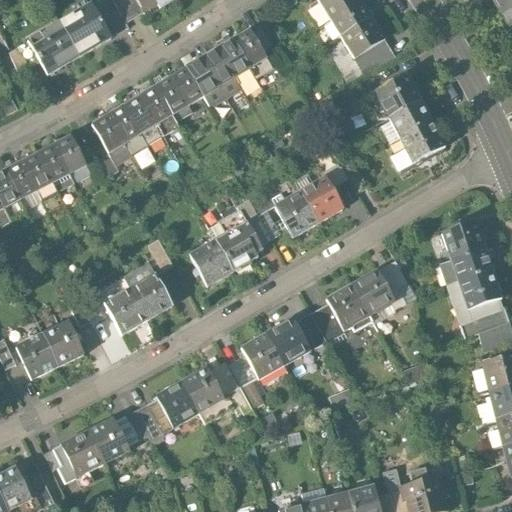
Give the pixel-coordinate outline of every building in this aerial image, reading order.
[(135,0),(141,8),(153,0),(135,0)] [(318,0),(331,18),(357,0),(318,0)] [(357,0),(331,18),(343,37),(374,16),(362,0),(357,0)] [(76,60),(106,42),(88,7),(57,24),(76,60)] [(374,16),(343,37),(358,60),(389,40),(374,16)] [(46,77),(76,60),(57,24),(27,42),(46,77)] [(251,27),(235,37),(254,67),(269,57),(251,27)] [(235,37),(220,47),(238,76),(254,67),(235,37)] [(220,47),(204,56),(222,86),(238,76),(220,47)] [(204,56),(188,66),(206,95),(222,86),(204,56)] [(188,66),(172,75),(190,105),(206,95),(188,66)] [(172,75),(157,85),(175,114),(190,105),(172,75)] [(388,121),(420,101),(405,76),(372,97),(388,121)] [(157,85),(141,94),(159,124),(175,114),(157,85)] [(141,94),(125,104),(143,134),(159,124),(141,94)] [(388,121),(402,144),(434,123),(420,101),(388,121)] [(125,104),(109,114),(127,143),(143,134),(125,104)] [(109,114),(94,123),(112,153),(127,143),(109,114)] [(402,144),(416,166),(449,145),(434,123),(402,144)] [(70,175),(86,166),(69,134),(53,143),(70,175)] [(54,183),(70,175),(53,143),(36,152),(54,183)] [(37,192),(54,183),(36,152),(20,161),(37,192)] [(21,201),(37,192),(20,161),(4,170),(21,201)] [(0,201),(4,210),(21,201),(4,170),(0,172),(0,201)] [(332,185),(306,201),(319,226),(345,211),(332,185)] [(319,226),(306,201),(280,216),(293,240),(319,226)] [(489,215),(456,227),(466,257),(499,245),(489,215)] [(246,222),(217,239),(235,271),(264,254),(246,222)] [(217,239),(188,255),(207,287),(235,271),(217,239)] [(150,247),(163,271),(171,267),(159,242),(150,247)] [(499,245),(466,257),(473,278),(507,267),(499,245)] [(473,278),(466,257),(452,261),(477,337),(491,332),(489,326),(481,303),(473,278)] [(394,263),(377,273),(395,305),(412,296),(394,263)] [(511,282),(507,267),(473,278),(481,303),(511,292),(511,282)] [(395,305),(377,273),(351,287),(369,320),(395,305)] [(148,323),(174,308),(158,280),(132,294),(148,323)] [(369,320),(351,287),(324,302),(327,305),(343,334),(369,320)] [(511,292),(481,303),(489,326),(511,318),(511,292)] [(122,337),(148,323),(132,294),(106,309),(122,337)] [(343,334),(327,305),(309,315),(327,348),(345,338),(343,334)] [(511,318),(489,326),(491,332),(496,346),(511,341),(511,318)] [(263,337),(282,369),(307,355),(289,321),(263,337)] [(45,337),(59,368),(86,356),(72,324),(45,337)] [(15,350),(30,381),(59,368),(45,337),(15,350)] [(263,337),(240,350),(257,382),(282,369),(263,337)] [(511,354),(496,358),(502,386),(511,383),(511,354)] [(184,384),(201,415),(228,399),(211,369),(184,384)] [(511,383),(502,386),(509,414),(511,412),(511,383)] [(184,384),(157,399),(174,429),(201,415),(184,384)] [(174,429),(157,399),(115,422),(129,446),(149,435),(152,442),(174,429)] [(87,432),(106,466),(132,452),(129,446),(115,422),(113,417),(87,432)] [(106,466),(87,432),(60,446),(70,464),(80,481),(106,466)] [(70,464),(60,446),(46,454),(55,472),(70,464)] [(490,480),(482,454),(469,458),(477,484),(490,480)] [(18,466),(0,474),(0,494),(8,511),(34,499),(18,466)] [(446,511),(439,480),(408,488),(414,511),(446,511)] [(351,493),(355,511),(380,511),(374,487),(351,493)] [(328,499),(331,511),(355,511),(351,493),(328,499)] [(0,494),(0,511),(6,511),(8,511),(0,494)] [(304,506),(306,511),(331,511),(328,499),(304,506)]
